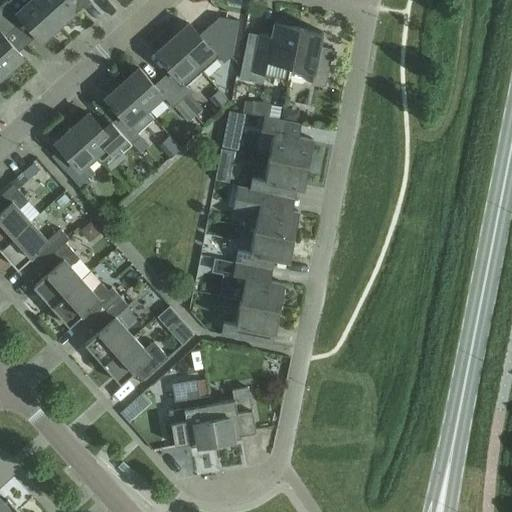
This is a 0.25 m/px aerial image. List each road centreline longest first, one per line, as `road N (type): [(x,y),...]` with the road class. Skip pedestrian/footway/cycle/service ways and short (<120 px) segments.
road 1 (residential): [(190,497),(242,498),(280,468),(368,12)]
road 2 (secondary): [(449,464),(511,146)]
road 3 (residential): [(0,143),(160,0)]
road 4 (tertiary): [(124,511),(6,384)]
